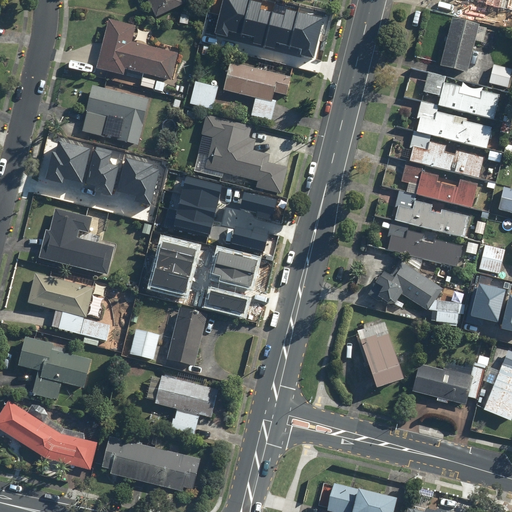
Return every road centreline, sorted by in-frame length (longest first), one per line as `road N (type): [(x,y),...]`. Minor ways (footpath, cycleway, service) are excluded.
road 1 (secondary): [(269,404),(370,0)]
road 2 (residential): [(46,0),(0,212)]
road 3 (residential): [(385,446),(511,481)]
road 4 (residential): [(269,404),(344,424),(385,446)]
road 5 (residential): [(385,446),(264,425)]
